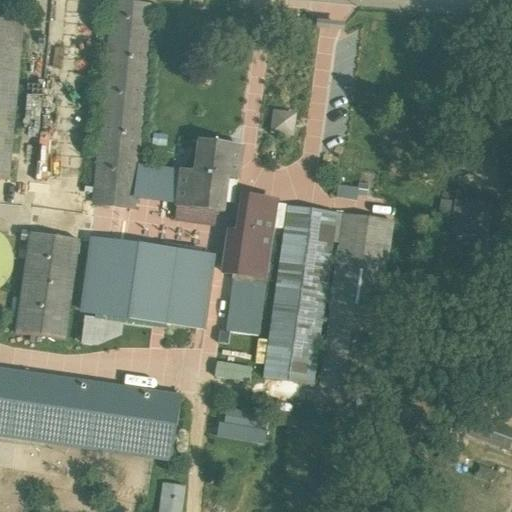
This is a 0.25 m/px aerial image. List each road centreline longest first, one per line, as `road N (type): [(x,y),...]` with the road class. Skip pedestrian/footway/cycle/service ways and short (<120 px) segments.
road 1 (track): [(511,466),(427,428),(337,404),(202,389)]
road 2 (unclassified): [(511,16),(322,0)]
road 3 (track): [(188,511),(202,382)]
